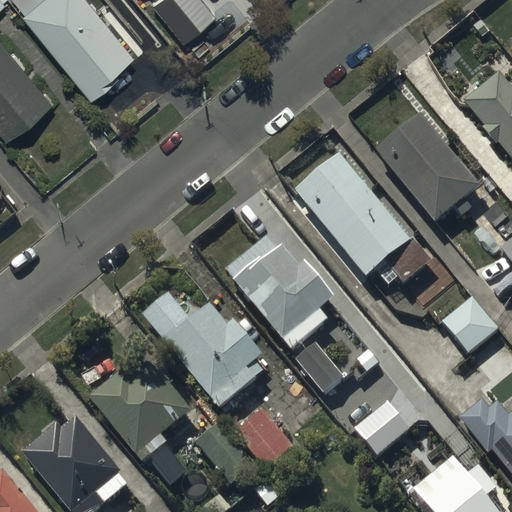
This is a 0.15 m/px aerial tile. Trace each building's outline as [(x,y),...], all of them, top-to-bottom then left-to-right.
[(18,0),(22,5),(21,6),(88,90),(115,67),(111,61),(129,47),(91,0),(18,0)] [(0,33),(0,123),(5,129),(49,94),(0,33)] [(511,76),(508,73),(505,76),(492,61),(485,67),(492,75),(462,101),(483,127),(481,128),(494,145),(497,142),(511,160),(511,76)] [(418,113),(373,150),(432,222),(452,206),(462,218),(473,209),(463,197),(477,185),(418,113)] [(430,262),(337,153),(291,191),(363,276),(372,268),(387,285),(396,278),(402,285),(430,262)] [(511,237),(499,247),(511,263),(511,237)] [(267,243),(226,276),(291,356),(329,326),(319,314),(334,302),(305,266),(299,271),(283,252),(278,256),(267,243)] [(499,332),(470,298),(441,321),(470,356),(499,332)] [(168,299),(142,320),(219,413),(263,377),(256,368),(263,362),(234,327),(228,332),(210,310),(191,326),(168,299)] [(387,340),(360,308),(331,332),(358,365),(361,363),(375,380),(399,360),(385,343),(387,340)] [(345,383),(316,347),(296,364),(325,399),(345,383)] [(123,374),(90,401),(144,467),(169,447),(161,438),(190,415),(150,366),(130,382),(123,374)] [(511,410),(507,414),(495,400),(487,407),(481,399),(457,418),(486,454),(491,451),(511,476),(511,410)] [(409,434),(387,408),(355,434),(377,461),(409,434)] [(294,454),(262,416),(236,438),(268,475),(294,454)] [(55,421),(18,451),(68,511),(92,511),(125,486),(114,473),(118,470),(74,417),(61,428),(55,421)] [(251,464),(218,426),(197,446),(230,483),(251,464)] [(493,511),(452,463),(414,495),(428,511),(493,511)] [(0,511),(35,511),(0,469),(0,511)] [(511,511),(511,498),(500,508),(503,511),(511,511)]
